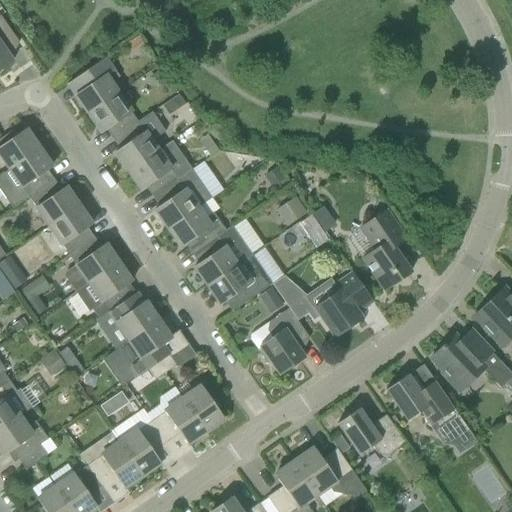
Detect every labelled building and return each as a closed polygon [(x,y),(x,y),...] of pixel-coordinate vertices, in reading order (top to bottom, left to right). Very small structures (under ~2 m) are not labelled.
[(0,73),(4,69),(12,63),(5,53),(18,43),(1,16),(0,16),(0,73)] [(139,36),(126,44),(132,54),(145,46),(139,36)] [(78,100),(88,115),(118,95),(110,83),(119,78),(107,60),(77,80),(84,90),(74,97),(75,98),(76,97),(78,100)] [(167,83),(160,71),(149,78),(156,90),(167,83)] [(110,128),(117,138),(138,123),(118,95),(88,115),(101,134),(110,128)] [(180,109),(185,105),(178,95),(173,99),(180,109)] [(115,154),(128,172),(158,152),(151,143),(165,133),(152,113),(138,123),(117,138),(124,148),(115,154)] [(0,156),(9,170),(39,149),(26,131),(16,137),(13,132),(0,140),(0,156)] [(172,142),(158,152),(128,172),(141,191),(150,185),(157,195),(177,180),(192,170),(172,142)] [(210,158),(219,152),(214,144),(213,144),(205,149),(210,158)] [(39,149),(9,170),(0,175),(0,193),(12,210),(29,199),(50,184),(43,174),(52,168),(39,149)] [(277,168),(264,177),(272,188),(285,179),(277,168)] [(212,199),(192,170),(177,180),(157,195),(164,205),(155,211),(168,230),(197,209),(212,199)] [(57,194),(50,184),(29,199),(49,227),(79,207),(66,188),(57,194)] [(285,204),(296,220),(306,213),(295,198),(285,204)] [(91,224),(79,207),(49,227),(69,256),(90,242),(83,232),(93,225),(92,224),(91,224)] [(323,208),(312,216),(319,225),(325,233),(335,226),(323,208)] [(196,252),(233,227),(232,226),(225,231),(214,213),(204,219),(197,209),(168,230),(181,248),(189,242),(196,252)] [(362,259),(384,291),(411,273),(394,248),(406,240),(386,211),(359,230),(374,251),(362,259)] [(306,234),(319,225),(312,216),(299,224),(306,234)] [(233,226),(250,253),(262,245),(245,218),(233,226)] [(194,268),(207,287),(250,257),(252,256),(233,227),(196,252),(203,262),(194,268)] [(96,251),(90,242),(69,256),(75,266),(64,273),(64,278),(75,294),(118,264),(106,246),(107,245),(106,244),(96,251)] [(236,310),(257,296),(257,295),(272,285),(252,256),(250,257),(207,287),(219,305),(218,305),(219,306),(229,300),(236,310)] [(0,263),(0,270),(5,278),(14,273),(16,266),(9,257),(0,263)] [(108,313),(129,299),(122,289),(132,282),(131,281),(130,282),(118,264),(75,294),(89,312),(93,310),(99,319),(108,313)] [(358,313),(373,303),(352,273),(332,287),(337,293),(314,309),(334,339),(362,319),(358,313)] [(9,286),(0,291),(0,298),(2,301),(14,293),(9,286)] [(258,297),(264,306),(277,297),(271,288),(258,297)] [(511,293),(510,296),(504,289),(474,317),(502,348),(511,338),(511,293)] [(146,302),(144,303),(136,309),(129,299),(108,313),(128,341),(157,321),(145,304),(146,303),(146,302)] [(39,301),(28,309),(34,319),(46,311),(39,301)] [(272,338),(259,347),(261,349),(257,352),(258,353),(266,364),(267,365),(270,363),(280,377),(305,359),(297,347),(308,339),(308,340),(309,339),(288,309),(269,323),(267,332),(272,338)] [(28,327),(22,319),(12,326),(17,334),(28,327)] [(171,340),(157,321),(128,341),(116,350),(128,367),(136,379),(148,370),(169,356),(162,346),(171,340)] [(500,389),(506,384),(511,378),(511,375),(470,331),(460,342),(454,336),(431,359),(448,376),(445,378),(460,393),(483,371),(500,389)] [(74,359),(67,349),(58,354),(66,365),(74,359)] [(55,375),(65,368),(55,351),(44,360),(55,375)] [(155,381),(176,366),(169,356),(148,370),(155,381)] [(0,388),(9,382),(4,374),(6,372),(0,363),(0,388)] [(471,435),(435,382),(419,393),(407,376),(386,391),(407,422),(423,412),(443,443),(456,445),(471,435)] [(16,392),(9,382),(0,388),(0,430),(19,418),(33,408),(20,389),(16,392)] [(183,400),(205,432),(224,420),(216,409),(219,407),(219,408),(221,408),(209,391),(208,391),(208,393),(206,394),(201,387),(183,400)] [(107,418),(117,411),(110,400),(99,407),(107,418)] [(151,422),(166,443),(179,434),(187,445),(205,432),(183,400),(151,422)] [(405,444),(395,430),(388,420),(386,416),(370,427),(359,409),(337,425),(359,456),(372,447),(377,455),(387,456),(405,444)] [(394,416),(388,420),(395,430),(400,426),(394,416)] [(11,451),(18,461),(39,446),(48,440),(36,422),(27,429),(19,418),(0,430),(0,452),(3,457),(11,451)] [(152,452),(166,443),(151,422),(137,432),(129,420),(111,433),(119,444),(142,477),(160,464),(152,452)] [(349,449),(340,436),(331,441),(340,454),(349,449)] [(109,451),(101,441),(80,456),(87,466),(102,488),(116,479),(123,489),(142,477),(119,444),(109,451)] [(18,461),(26,471),(46,457),(39,446),(18,461)] [(314,449),(294,463),(317,495),(328,487),(332,494),(341,495),(355,498),(365,491),(336,449),(321,460),(314,449)] [(311,511),(306,503),(317,495),(294,463),(274,476),(282,487),(267,498),(276,511),(311,511)] [(102,488),(87,466),(74,475),(66,465),(48,477),(56,488),(72,511),(90,511),(97,508),(89,497),(102,488)] [(72,511),(56,488),(37,501),(42,508),(40,510),(39,509),(38,509),(39,511),(72,511)] [(263,511),(258,504),(246,511),(241,511),(231,498),(210,511),(263,511)]
